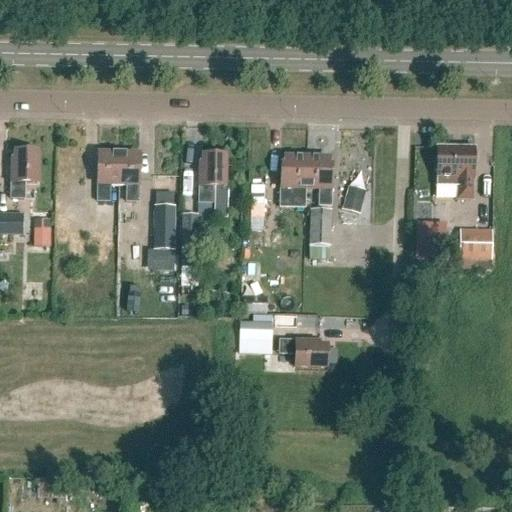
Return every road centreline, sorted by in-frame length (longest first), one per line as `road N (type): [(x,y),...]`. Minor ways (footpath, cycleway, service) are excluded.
road 1 (residential): [(511,110),(0,99)]
road 2 (secondary): [(511,64),(0,54)]
